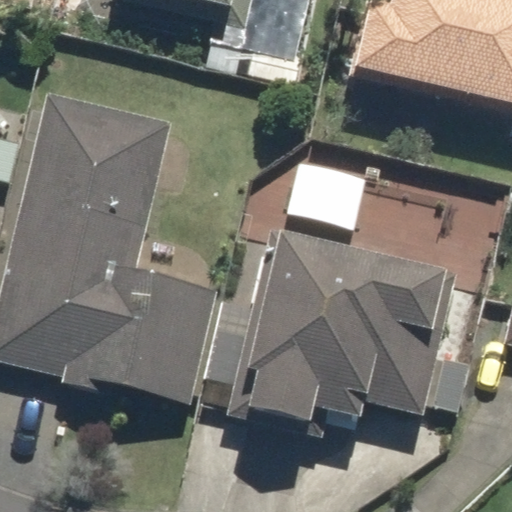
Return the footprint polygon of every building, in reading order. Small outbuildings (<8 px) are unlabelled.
[(0,0),(0,17),(24,23),(29,0),(0,0)] [(80,0),(81,1),(216,31),(222,0),(80,0)] [(351,21),(336,91),(511,129),(511,0),(382,0),(377,26),(351,21)] [(0,258),(0,376),(185,418),(210,306),(130,287),(166,133),(36,103),(0,258)] [(357,195),(288,180),(278,226),(347,240),(357,195)] [(451,285),(261,240),(241,322),(212,315),(194,391),(224,397),(216,429),(313,452),(317,434),(346,440),(351,419),(416,434),(451,285)] [(511,264),(491,355),(511,359),(511,264)]
